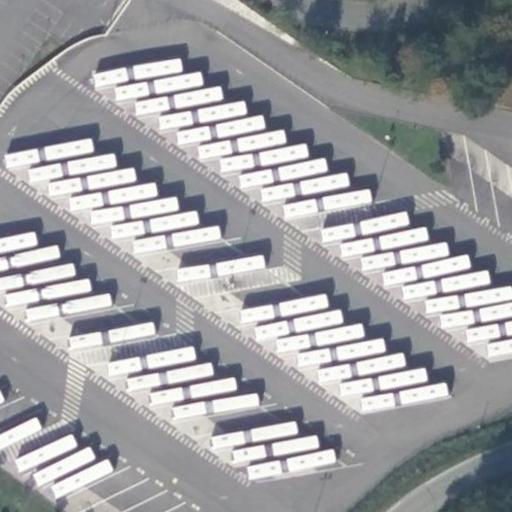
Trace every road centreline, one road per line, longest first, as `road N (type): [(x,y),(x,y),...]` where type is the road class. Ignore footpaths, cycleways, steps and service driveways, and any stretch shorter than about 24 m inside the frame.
road 1 (unclassified): [(281,0),(348,27),(451,0)]
road 2 (tertiary): [(511,461),(400,511)]
